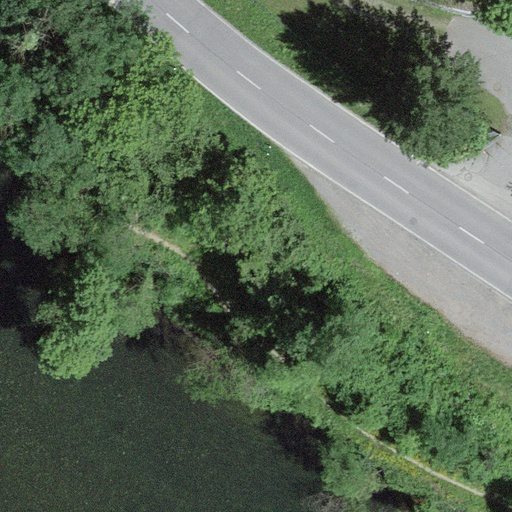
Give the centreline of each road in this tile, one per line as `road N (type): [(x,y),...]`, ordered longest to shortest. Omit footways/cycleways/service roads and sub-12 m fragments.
road 1 (secondary): [(511,264),(227,68),(149,0)]
road 2 (track): [(511,59),(348,0)]
